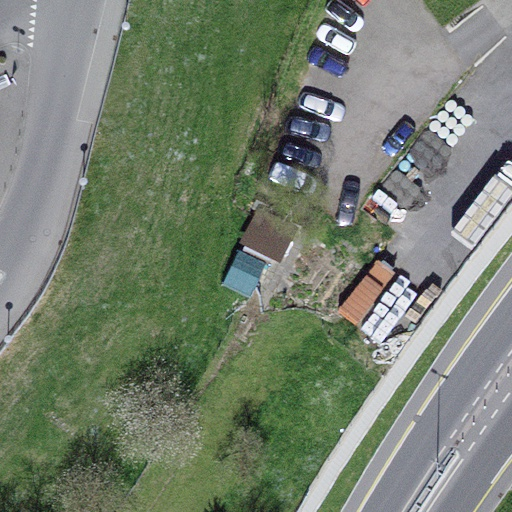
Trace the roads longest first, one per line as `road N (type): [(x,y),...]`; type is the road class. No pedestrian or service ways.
road 1 (residential): [(70,17),(49,189),(0,282)]
road 2 (primary): [(511,317),(381,511)]
